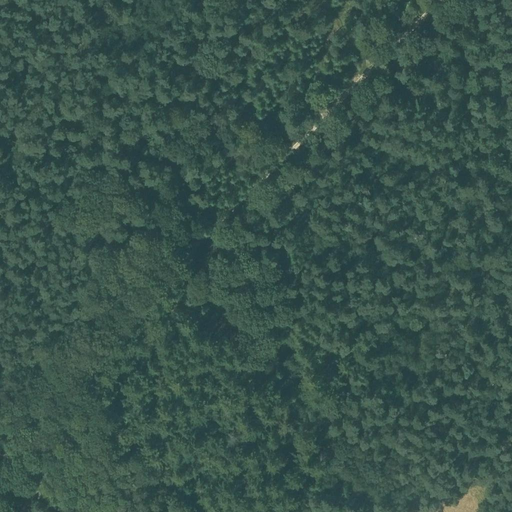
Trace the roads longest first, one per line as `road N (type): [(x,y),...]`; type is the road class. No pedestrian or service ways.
road 1 (unknown): [(475,0),(73,413),(0,468)]
road 2 (track): [(438,0),(23,419)]
